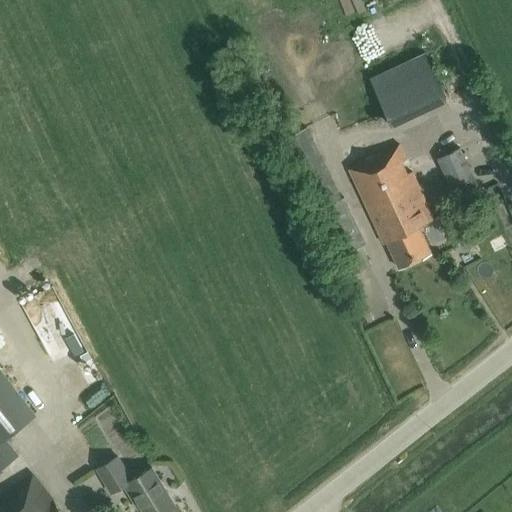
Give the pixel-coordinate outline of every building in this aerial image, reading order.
[(373,26),(353,34),(366,63),(385,54),(373,26)] [(425,52),(369,79),(392,127),(446,101),(425,52)] [(340,198),(306,127),(283,138),(317,210),(310,213),(341,278),(369,265),(359,243),(365,240),(343,196),(340,198)] [(431,252),(419,225),(434,218),(399,143),(349,167),(384,241),(386,240),(398,267),(431,252)] [(459,201),(482,191),(461,147),(437,158),(459,201)] [(411,166),(424,183),(436,175),(422,157),(411,166)] [(12,384),(0,368),(0,468),(8,462),(18,455),(4,438),(35,414),(25,400),(42,386),(29,370),(12,384)] [(160,511),(175,503),(152,466),(132,478),(116,455),(97,468),(113,492),(124,484),(140,509),(142,508),(145,511),(160,511)] [(0,511),(61,511),(33,476),(0,500),(0,511)]
